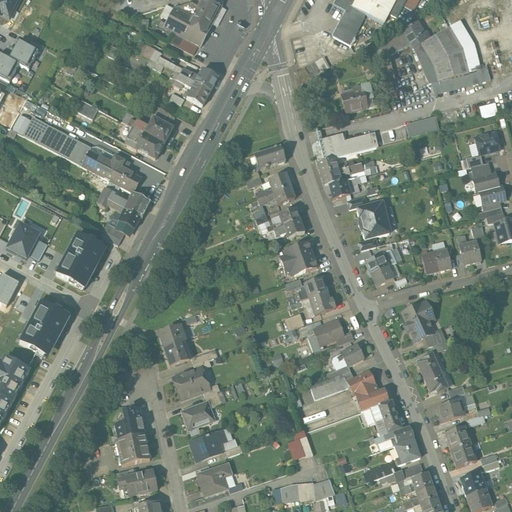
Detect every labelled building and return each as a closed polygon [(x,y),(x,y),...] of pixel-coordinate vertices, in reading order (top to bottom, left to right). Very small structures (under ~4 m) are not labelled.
[(19,0),(18,0),(0,0),(0,15),(9,20),(19,0)] [(209,0),(208,2),(203,0),(199,8),(191,4),(174,10),(173,10),(167,22),(162,20),(159,27),(188,43),(200,49),(210,29),(221,8),(221,4),(220,1),(218,0),(209,0)] [(388,15),(359,0),(353,0),(352,1),(350,3),(350,5),(350,8),(352,9),(349,16),(346,14),(333,39),(349,47),(362,23),(361,22),(364,17),(383,26),(388,15)] [(337,0),(334,8),(349,16),(352,9),(350,8),(350,5),(350,3),(352,1),(353,0),(337,0)] [(405,0),(359,0),(388,15),(396,19),(405,0)] [(415,12),(421,0),(410,0),(407,7),(415,12)] [(424,36),(417,25),(402,34),(410,46),(413,52),(431,41),(426,34),(424,36)] [(431,41),(413,52),(428,87),(431,86),(469,77),(462,55),(448,32),(431,41)] [(402,34),(374,50),(385,95),(397,92),(389,59),(410,46),(402,34)] [(27,40),(24,46),(38,54),(40,55),(43,48),(27,40)] [(9,48),(4,59),(19,66),(28,72),(38,54),(24,46),(18,43),(14,50),(9,48)] [(200,49),(188,43),(183,51),(197,59),(202,50),(200,49)] [(120,52),(107,46),(103,55),(115,61),(120,52)] [(0,80),(9,85),(19,66),(4,59),(0,56),(0,80)] [(323,58),(304,70),(310,80),(329,69),(323,58)] [(304,70),(299,73),(299,74),(302,84),(310,80),(304,70)] [(197,80),(182,72),(179,77),(194,85),(197,80)] [(197,80),(194,85),(210,94),(218,80),(202,72),(197,80)] [(469,77),(431,86),(434,98),(490,84),(487,72),(469,77)] [(299,74),(293,75),(296,88),(302,84),(299,74)] [(194,85),(179,77),(177,83),(192,91),(194,85)] [(9,85),(0,80),(0,88),(5,91),(9,85)] [(210,94),(194,85),(192,91),(186,101),(202,109),(210,94)] [(369,88),(353,92),(354,96),(341,99),(345,117),(349,116),(350,117),(355,115),(355,114),(367,112),(364,99),(371,97),(369,88)] [(182,106),(185,100),(175,95),(172,101),(182,106)] [(97,111),(82,103),(76,114),(91,122),(97,111)] [(485,120),(501,116),(497,104),(481,108),(485,120)] [(170,115),(158,109),(152,121),(161,126),(164,122),(170,115)] [(129,112),(127,115),(126,115),(121,124),(126,127),(131,118),(131,117),(132,114),(129,112)] [(433,119),(405,125),(408,139),(436,133),(433,119)] [(161,126),(152,121),(147,131),(135,124),(134,125),(132,130),(164,147),(172,131),(166,128),(168,124),(164,122),(161,126)] [(89,153),(41,128),(40,132),(29,126),(23,139),(81,169),(89,153)] [(164,147),(132,130),(125,141),(137,148),(135,152),(140,154),(141,152),(148,155),(147,158),(155,162),(164,147)] [(374,133),(343,141),(342,136),(318,142),(323,164),(334,161),(378,149),(374,133)] [(494,136),(474,141),(478,158),(480,158),(499,153),(494,136)] [(280,148),(253,157),(256,165),(253,171),(251,172),(251,174),(256,172),(256,173),(264,170),(266,171),(268,170),(268,169),(285,163),(280,148)] [(111,164),(89,153),(81,169),(132,196),(141,180),(121,170),(125,164),(114,158),(111,164)] [(478,158),(465,161),(468,171),(471,170),(482,167),(480,158),(478,158)] [(323,164),(316,165),(320,177),(346,170),(345,165),(339,167),(339,168),(336,169),(334,161),(323,164)] [(354,168),(349,169),(351,175),(362,173),(360,166),(354,168)] [(482,167),(471,170),(474,182),(490,178),(487,166),(482,167)] [(346,170),(320,177),(324,188),(340,184),(338,177),(344,176),(344,177),(351,175),(349,169),(346,170)] [(251,174),(244,177),(246,184),(259,180),(256,173),(256,172),(251,174)] [(285,175),(268,182),(272,192),(270,193),(267,192),(263,194),(263,193),(255,196),(257,202),(290,190),(285,175)] [(474,182),(472,182),(476,196),(479,196),(479,195),(498,190),(495,177),(490,178),(474,182)] [(340,184),(324,188),(327,197),(331,196),(333,202),(350,197),(348,188),(361,185),(359,179),(340,184)] [(377,188),(365,191),(367,198),(379,195),(377,188)] [(498,190),(479,195),(479,196),(484,214),(499,210),(498,205),(505,203),(501,189),(498,190)] [(290,190),(257,202),(260,208),(268,205),(267,204),(271,202),(275,200),(278,207),(295,201),(290,190)] [(113,197),(104,193),(100,199),(119,209),(121,205),(122,204),(112,199),(113,197)] [(148,205),(132,196),(126,208),(121,205),(119,209),(140,220),(148,205)] [(364,198),(347,203),(347,204),(349,212),(357,210),(367,208),(364,198)] [(119,209),(100,199),(96,207),(106,211),(108,209),(115,213),(111,219),(120,224),(116,230),(116,231),(124,235),(129,238),(132,230),(134,231),(140,220),(119,209)] [(381,204),(367,208),(357,210),(357,211),(359,219),(360,219),(361,222),(360,223),(361,226),(392,218),(392,217),(391,217),(392,218),(386,219),(384,210),(383,211),(381,204)] [(296,211),(279,217),(282,225),(278,225),(273,227),(275,232),(300,223),(296,211)] [(503,216),(485,220),(487,228),(494,226),(505,223),(503,216)] [(392,218),(361,226),(362,229),(363,229),(364,232),(362,233),(365,242),(365,241),(365,242),(366,242),(375,239),(389,235),(387,229),(388,229),(386,220),(392,218),(392,219),(393,219),(392,218)] [(511,221),(505,223),(494,226),(495,233),(488,235),(495,260),(511,255),(509,245),(506,246),(506,244),(511,242),(511,221)] [(275,232),(273,233),(276,240),(283,238),(284,242),(304,234),(300,223),(275,232)] [(116,230),(108,225),(104,233),(121,242),(124,235),(116,231),(116,230)] [(17,230),(6,250),(26,261),(28,257),(36,241),(39,236),(26,229),(24,233),(17,230)] [(477,230),(471,231),(474,243),(480,242),(477,230)] [(90,271),(102,249),(77,236),(66,257),(55,276),(84,291),(93,273),(90,271)] [(375,239),(366,242),(365,242),(358,244),(360,252),(360,253),(377,248),(375,239)] [(477,247),(467,250),(464,239),(456,241),(463,268),(481,264),(477,247)] [(39,263),(47,247),(36,241),(28,257),(39,263)] [(297,250),(285,254),(284,253),(286,258),(280,260),(281,262),(281,261),(286,274),(285,274),(286,276),(291,274),(293,278),(294,278),(294,276),(305,272),(305,274),(317,269),(315,262),(313,263),(309,252),(311,251),(308,244),(296,248),(297,250)] [(37,267),(46,272),(56,252),(47,247),(39,263),(37,267)] [(46,272),(44,277),(53,282),(55,276),(66,257),(56,252),(46,272)] [(446,253),(433,256),(438,274),(451,271),(446,253)] [(433,256),(421,259),(426,278),(438,274),(433,256)] [(382,257),(365,265),(370,276),(387,269),(382,257)] [(387,269),(370,276),(376,289),(393,281),(387,269)] [(18,285),(2,276),(0,279),(0,305),(6,309),(18,285)] [(405,279),(395,284),(397,289),(407,285),(405,279)] [(321,281),(303,287),(308,301),(326,294),(321,281)] [(299,282),(285,287),(287,294),(302,289),(299,282)] [(326,294),(308,301),(309,304),(314,318),(334,311),(331,302),(328,302),(326,294)] [(308,301),(300,303),(302,309),(306,307),(309,304),(308,301)] [(69,319),(41,304),(19,345),(44,358),(56,336),(59,338),(69,319)] [(425,305),(402,316),(415,343),(423,340),(433,335),(433,334),(425,318),(430,315),(425,305)] [(298,316),(284,321),(288,333),(303,328),(298,316)] [(194,317),(179,322),(181,328),(196,323),(194,317)] [(338,323),(314,332),(320,347),(337,341),(344,339),(343,336),(338,323)] [(179,329),(166,333),(165,336),(166,339),(162,341),(161,343),(164,351),(180,345),(184,344),(179,329)] [(433,335),(423,340),(428,349),(444,345),(437,332),(433,334),(433,335)] [(349,334),(343,336),(344,339),(337,341),(338,344),(336,344),(338,348),(352,343),(349,334)] [(180,345),(164,351),(170,369),(189,362),(189,361),(186,362),(180,345)] [(356,348),(341,355),(341,356),(333,360),(331,364),(335,372),(347,367),(347,369),(348,369),(363,361),(356,348)] [(214,352),(192,360),(194,367),(208,362),(217,359),(214,352)] [(432,356),(421,361),(422,363),(416,366),(423,380),(438,373),(435,367),(436,366),(432,356)] [(25,380),(29,373),(26,371),(26,369),(21,367),(19,368),(4,359),(1,366),(0,365),(0,422),(2,423),(6,417),(3,415),(6,409),(9,411),(15,398),(13,396),(16,390),(19,392),(22,386),(19,384),(23,378),(25,380)] [(194,367),(192,368),(194,373),(200,371),(201,372),(210,368),(208,362),(194,367)] [(335,372),(326,376),(328,381),(349,374),(348,369),(347,369),(347,367),(335,372)] [(194,373),(174,380),(177,391),(204,381),(201,372),(200,371),(194,373)] [(353,380),(346,384),(348,389),(355,386),(359,394),(352,397),(353,398),(356,397),(357,400),(359,402),(379,393),(369,373),(353,380)] [(438,373),(423,380),(429,395),(435,392),(437,395),(447,390),(443,379),(441,380),(438,373)] [(328,381),(308,389),(313,402),(348,389),(346,384),(353,380),(349,374),(328,381)] [(204,381),(177,391),(181,401),(202,394),(207,392),(207,391),(204,381)] [(217,387),(207,391),(207,392),(202,394),(204,399),(204,398),(217,394),(219,393),(217,387)] [(359,402),(355,404),(360,414),(369,411),(389,403),(384,391),(359,402)] [(301,407),(296,393),(290,395),(295,409),(301,407)] [(217,394),(204,398),(206,405),(208,404),(210,411),(221,406),(217,394)] [(389,403),(369,411),(374,425),(396,417),(391,403),(389,403)] [(459,403),(436,411),(441,425),(460,419),(464,418),(463,414),(459,403)] [(206,405),(181,414),(188,433),(210,424),(208,416),(211,414),(210,411),(208,404),(206,405)] [(476,410),(463,414),(464,418),(460,419),(462,424),(479,419),(476,410)] [(117,442),(143,436),(137,411),(119,416),(121,425),(114,427),(117,442)] [(396,417),(374,425),(378,434),(379,439),(383,437),(393,434),(402,431),(396,417)] [(402,431),(393,434),(397,447),(412,441),(414,441),(409,428),(402,431)] [(464,429),(444,436),(450,453),(468,447),(466,440),(467,439),(464,429)] [(220,434),(188,446),(195,465),(222,455),(219,447),(224,445),(220,434)] [(123,467),(149,461),(143,436),(117,442),(123,467)] [(379,439),(363,445),(368,457),(387,450),(383,437),(379,439)] [(306,439),(298,442),(305,461),(313,458),(306,439)] [(412,441),(393,448),(398,461),(395,463),(397,468),(419,460),(412,441)] [(468,447),(450,453),(456,470),(476,463),(472,454),(471,454),(468,447)] [(239,449),(225,453),(228,460),(241,455),(239,449)] [(228,466),(197,477),(204,498),(228,490),(224,479),(231,477),(228,466)] [(392,470),(370,478),(373,483),(393,476),(394,476),(392,470)] [(132,472),(117,475),(119,481),(125,480),(124,479),(133,477),(132,472)] [(133,477),(124,479),(125,480),(119,481),(118,481),(119,490),(126,489),(128,498),(156,493),(152,473),(133,477)] [(394,476),(393,476),(395,483),(406,479),(405,476),(402,477),(401,473),(394,476)] [(427,475),(411,481),(415,493),(431,487),(427,475)] [(479,475),(463,481),(464,487),(462,488),(466,499),(482,493),(480,486),(482,485),(479,475)] [(432,490),(416,495),(418,503),(420,507),(436,501),(432,490)] [(280,491),(271,492),(274,507),(282,506),(280,491)] [(482,493),(466,499),(469,511),(479,511),(489,509),(485,492),(482,493)] [(440,511),(436,501),(420,507),(421,511),(440,511)] [(411,503),(404,506),(406,511),(408,511),(420,507),(418,503),(416,503),(416,502),(412,504),(411,503)]
